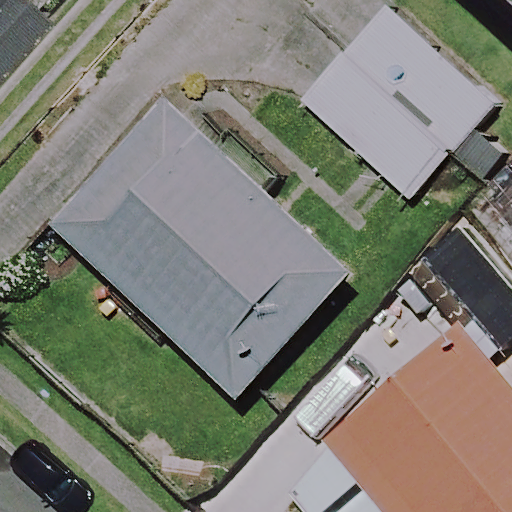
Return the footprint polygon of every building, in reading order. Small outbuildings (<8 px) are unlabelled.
[(0,0),(0,64),(58,0),(0,0)] [(511,0),(460,0),(511,46),(511,0)] [(499,113),(390,14),(304,108),(412,207),(499,113)] [(361,284),(171,107),(57,229),(246,406),(361,284)] [(448,341),(511,282),(511,176),(395,283),(448,341)] [(511,511),(511,381),(470,331),(332,447),(385,511),(511,511)]
